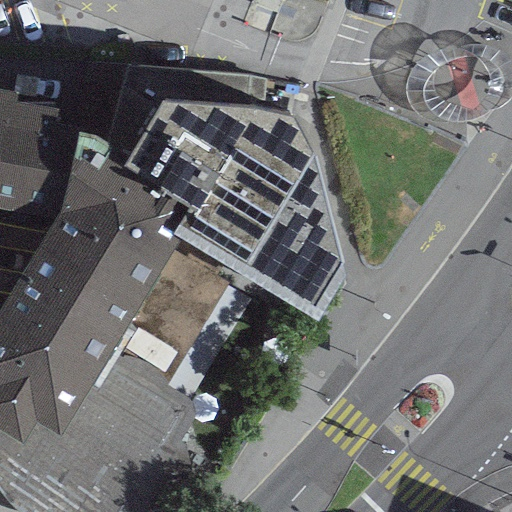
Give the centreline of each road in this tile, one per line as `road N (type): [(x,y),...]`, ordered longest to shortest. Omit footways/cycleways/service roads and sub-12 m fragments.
road 1 (primary): [(436,313),(278,511)]
road 2 (primary): [(385,511),(488,397)]
road 3 (primary): [(511,214),(436,313)]
